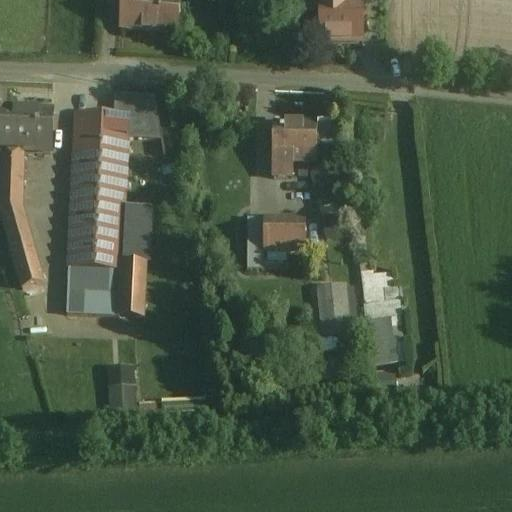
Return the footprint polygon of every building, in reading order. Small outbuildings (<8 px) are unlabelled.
[(152,0),(152,4),(122,2),(119,34),(177,39),(180,0),(152,0)] [(344,0),(320,0),(321,47),(360,47),(360,11),(344,11),(344,0)] [(51,116),(4,114),(4,99),(0,98),(0,154),(1,155),(23,156),(23,157),(50,158),(51,116)] [(153,100),(118,99),(117,119),(128,120),(126,143),(161,145),(153,100)] [(117,119),(75,117),(68,272),(120,275),(120,267),(126,143),(128,120),(117,119)] [(316,129),(274,130),(273,181),(291,182),(292,167),(316,168),(316,150),(331,150),(332,130),(317,130),(316,129)] [(23,156),(1,155),(0,194),(0,217),(21,293),(42,287),(20,212),(23,157),(23,156)] [(262,222),(246,222),(246,274),(263,274),(263,256),(262,256),(262,222)] [(305,223),(262,222),(262,256),(263,256),(304,256),(305,223)] [(145,268),(120,267),(120,275),(118,320),(142,322),(145,268)] [(120,275),(68,272),(65,318),(118,320),(120,275)] [(369,368),(405,366),(399,273),(363,275),(369,368)] [(343,290),(318,293),(322,339),(348,337),(347,335),(343,293),(343,290)] [(355,325),(352,292),(343,293),(347,335),(359,334),(358,325),(355,325)] [(320,354),(307,355),(310,383),(333,381),(333,382),(346,381),(344,358),(321,360),(320,354)] [(397,396),(397,372),(375,372),(375,396),(397,396)] [(133,397),(109,398),(110,418),(134,417),(133,397)] [(205,404),(139,407),(139,416),(205,413),(205,404)]
